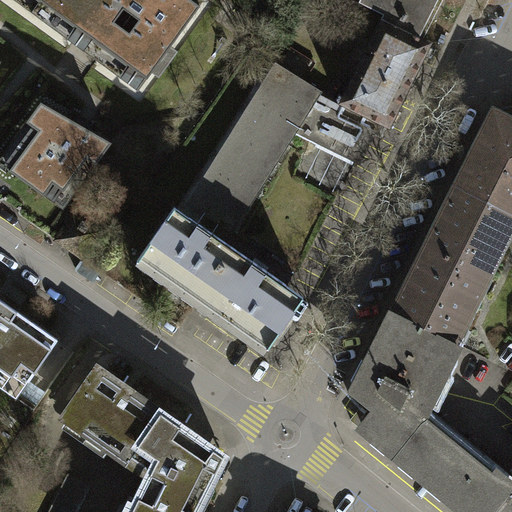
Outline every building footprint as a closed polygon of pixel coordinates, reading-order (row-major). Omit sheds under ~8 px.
[(76,0),(9,0),(53,31),(76,0)] [(187,0),(76,0),(53,31),(67,41),(100,65),(134,91),(196,6),(187,0)] [(369,0),(367,5),(384,13),(381,19),(417,38),(436,0),(369,0)] [(381,19),(340,100),(378,119),(388,124),(429,43),(417,38),(381,19)] [(315,62),(291,47),(191,205),(204,213),(217,221),(230,229),(294,128),(311,101),(319,89),(304,80),(315,62)] [(334,112),(311,101),(294,128),(359,159),(371,135),(378,119),(340,100),(334,112)] [(109,142),(37,102),(0,152),(0,165),(60,208),(109,142)] [(457,183),(511,210),(511,119),(493,111),(457,183)] [(511,210),(457,183),(425,247),(487,278),(503,245),(499,243),(511,216),(511,210)] [(197,303),(235,249),(210,232),(217,221),(204,213),(197,224),(174,208),(137,261),(197,303)] [(94,233),(69,215),(52,239),(77,257),(94,233)] [(487,278),(425,247),(393,311),(450,340),(466,308),(470,311),(487,278)] [(290,314),(303,295),(235,249),(197,303),(264,349),(270,340),(274,343),(293,316),(290,314)] [(0,378),(5,382),(14,370),(28,379),(56,339),(20,314),(0,299),(0,378)] [(467,511),(491,511),(511,486),(511,484),(497,472),(501,467),(427,405),(457,343),(450,340),(393,311),(355,388),(367,398),(350,420),(365,432),(366,430),(467,511)] [(131,452),(159,412),(96,367),(62,415),(125,460),(131,452)] [(159,412),(131,452),(154,466),(143,487),(192,511),(194,511),(223,455),(159,412)] [(511,511),(511,486),(491,511),(511,511)] [(192,511),(143,487),(135,503),(131,501),(125,511),(192,511)]
